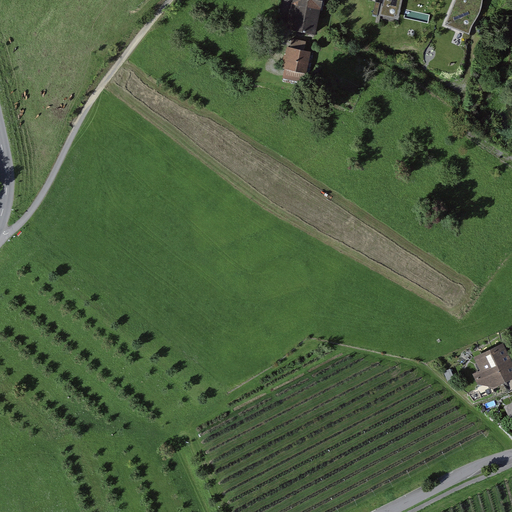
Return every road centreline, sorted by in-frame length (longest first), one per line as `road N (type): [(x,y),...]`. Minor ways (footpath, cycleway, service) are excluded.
road 1 (residential): [(169,0),(91,101),(32,210),(0,235)]
road 2 (track): [(511,157),(460,126),(475,39)]
road 3 (residential): [(511,453),(385,511)]
